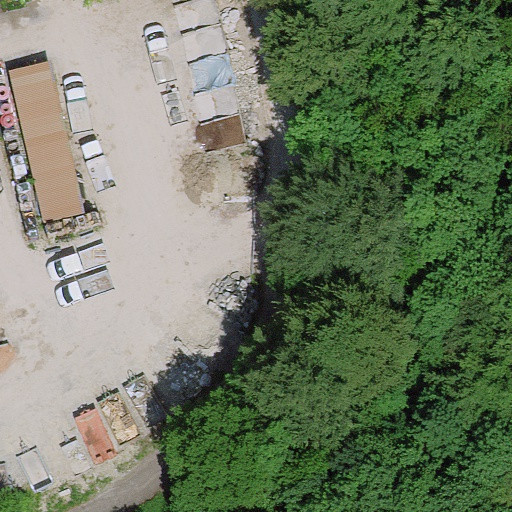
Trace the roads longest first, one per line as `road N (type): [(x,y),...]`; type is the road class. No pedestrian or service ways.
road 1 (track): [(254,0),(276,76),(290,197),(276,325)]
road 2 (track): [(276,325),(211,438),(95,511)]
road 3 (track): [(276,325),(305,325),(511,221)]
